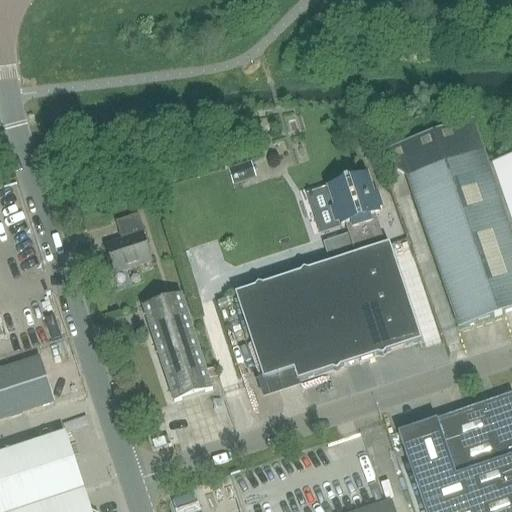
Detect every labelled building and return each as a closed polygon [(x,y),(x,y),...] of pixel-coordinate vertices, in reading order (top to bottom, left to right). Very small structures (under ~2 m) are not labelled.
[(406,178),(417,209),(498,181),(492,165),(488,166),(483,151),(484,151),(474,121),(385,152),(391,168),(406,178)] [(511,222),(511,158),(492,165),(498,181),(511,222)] [(250,164),(227,172),(233,187),(254,179),(250,164)] [(355,257),(385,247),(375,217),(379,216),(378,212),(381,211),(377,197),(373,199),(367,179),(329,191),(329,193),(322,194),(320,198),(326,212),(333,215),(336,226),(340,225),(341,228),(344,227),(355,257)] [(417,209),(445,289),(484,275),(498,317),(511,312),(511,222),(498,181),(417,209)] [(122,243),(106,248),(115,274),(151,262),(143,237),(145,236),(139,216),(116,223),(122,243)] [(389,246),(385,247),(355,257),(342,261),(375,360),(379,358),(384,360),(388,356),(422,344),(389,246)] [(297,276),(317,336),(330,375),(333,374),(338,375),(341,371),(375,360),(342,261),(309,273),(304,271),(301,275),(297,276)] [(459,331),(498,317),(484,275),(445,289),(459,331)] [(317,336),(297,276),(263,288),(258,286),(255,290),(235,297),(255,357),(317,336)] [(159,355),(196,343),(182,297),(144,309),(159,355)] [(298,385),(330,375),(317,336),(255,357),(264,383),(294,373),(298,385)] [(196,343),(159,355),(175,404),(212,392),(196,343)] [(0,422),(54,405),(39,359),(0,372),(0,422)] [(511,511),(511,396),(438,423),(399,436),(425,511),(511,511)] [(333,440),(340,466),(387,453),(380,427),(333,440)] [(0,511),(20,511),(83,491),(65,434),(0,455),(0,511)] [(90,511),(83,491),(20,511),(90,511)] [(393,511),(390,502),(361,511),(393,511)]
